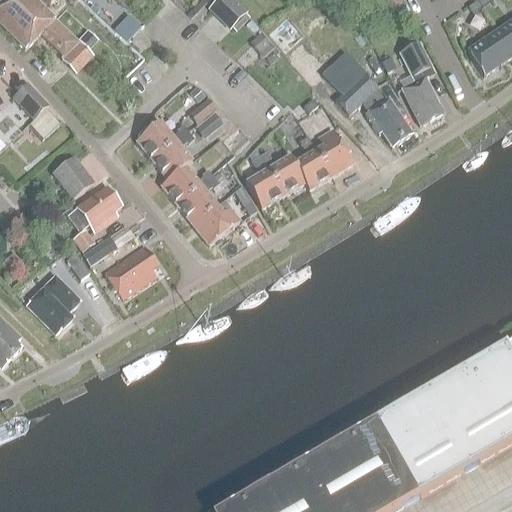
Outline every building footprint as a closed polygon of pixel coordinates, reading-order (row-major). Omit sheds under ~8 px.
[(47,31),(64,47),(71,38),(55,22),(30,0),(7,0),(0,8),(0,28),(26,53),(47,31)] [(221,0),(208,13),(229,34),(248,16),(231,0),(221,0)] [(351,0),(360,17),(378,8),(375,0),(351,0)] [(378,0),(376,1),(383,15),(399,8),(394,0),(378,0)] [(490,4),(487,0),(483,0),(478,4),(482,10),(490,4)] [(481,11),(477,5),(468,11),(472,16),(481,11)] [(132,40),(142,31),(129,19),(114,34),(127,46),(132,40)] [(511,24),(497,34),(511,55),(511,24)] [(88,34),(79,44),(89,54),(99,44),(88,34)] [(511,60),(511,55),(497,34),(467,55),(484,80),(511,60)] [(62,64),(75,78),(94,59),(80,46),(62,64)] [(435,78),(419,47),(400,57),(415,87),(402,93),(421,130),(444,118),(426,82),(435,78)] [(378,93),(352,66),(331,86),(342,98),(335,105),(349,121),(378,93)] [(13,102),(34,124),(48,110),(28,88),(13,102)] [(192,92),(184,98),(192,109),(200,102),(192,92)] [(388,103),(388,104),(385,100),(381,102),(384,106),(365,119),(378,139),(382,136),(392,152),(412,139),(388,103)] [(216,113),(208,103),(189,118),(197,129),(216,113)] [(318,110),(313,103),(303,111),(309,118),(318,110)] [(196,132),(204,143),(223,129),(214,117),(196,132)] [(152,166),(189,137),(183,129),(177,134),(178,136),(172,141),(160,127),(136,145),(152,166)] [(316,155),(315,156),(331,182),(353,168),(333,134),(318,142),(319,144),(312,148),(316,155)] [(188,149),(194,144),(189,137),(152,166),(168,185),(185,172),(192,167),(180,152),(187,147),(188,149)] [(315,156),(316,155),(312,148),(308,141),(299,146),(303,153),(305,152),(309,159),(294,168),(294,169),(305,187),(305,188),(309,195),(331,182),(315,156)] [(274,171),(270,164),(271,163),(267,156),(259,160),(283,200),(305,188),(305,187),(294,169),(294,168),(290,161),(274,171)] [(261,213),(283,200),(259,160),(252,165),(256,172),(258,171),(262,178),(246,188),(261,213)] [(73,203),(93,188),(74,162),(54,177),(73,203)] [(196,186),(185,172),(168,185),(161,190),(177,210),(214,181),(208,174),(202,179),(203,181),(196,186)] [(213,193),(219,188),(214,181),(177,210),(193,230),(217,211),(205,197),(212,192),(213,193)] [(122,211),(107,191),(77,213),(94,236),(118,220),(115,216),(122,211)] [(244,210),(250,220),(257,216),(251,206),(244,210)] [(217,211),(193,230),(209,250),(240,225),(230,212),(222,218),(217,211)] [(73,243),(83,258),(95,249),(86,235),(73,243)] [(99,250),(108,263),(121,254),(112,241),(99,250)] [(159,270),(145,250),(104,278),(123,304),(157,281),(152,274),(159,270)] [(14,256),(1,268),(9,278),(23,266),(14,256)] [(77,261),(67,268),(80,288),(90,281),(77,261)] [(27,309),(56,339),(73,323),(68,318),(81,307),(55,281),(27,309)] [(0,369),(2,372),(22,351),(17,346),(21,342),(0,322),(0,369)] [(511,349),(380,426),(423,500),(511,447),(511,349)] [(401,511),(423,500),(380,426),(232,511),(401,511)] [(14,435),(0,441),(0,462),(22,453),(14,435)]
